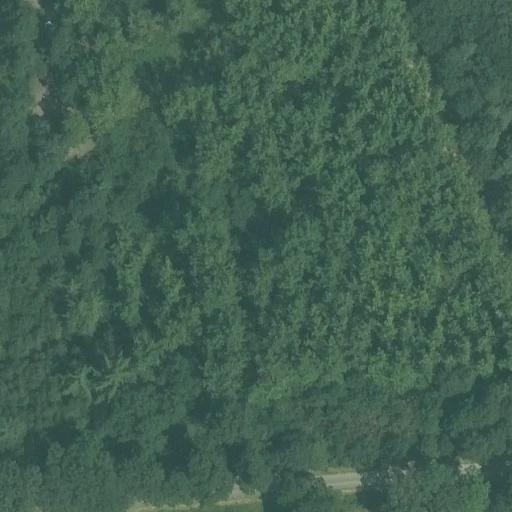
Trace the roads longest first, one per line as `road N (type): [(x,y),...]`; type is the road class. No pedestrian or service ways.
road 1 (unclassified): [(114,511),(511,475)]
road 2 (unclassified): [(394,0),(511,282)]
